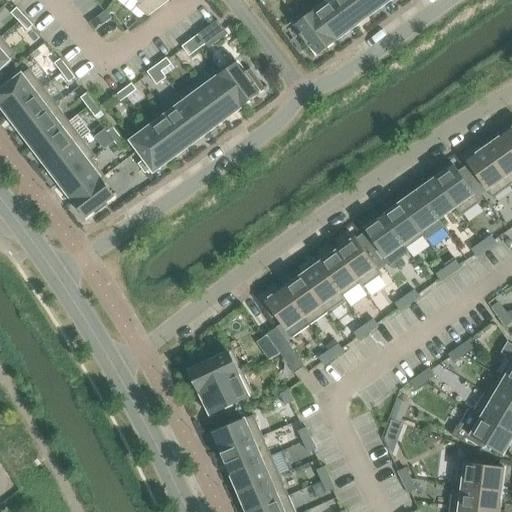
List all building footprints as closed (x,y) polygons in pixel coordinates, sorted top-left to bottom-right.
[(135,0),(140,4),(137,7),(148,17),(170,1),(169,0),(135,0)] [(331,0),(322,0),(311,9),(335,42),(336,41),(349,31),(349,32),(351,31),(350,30),(352,28),(331,0)] [(331,0),(352,28),(355,26),(356,28),(357,27),(356,26),(370,16),(358,0),(331,0)] [(358,0),(370,16),(383,5),(384,7),(385,6),(384,5),(387,3),(385,0),(358,0)] [(17,8),(11,14),(19,22),(25,17),(17,8)] [(335,42),(311,9),(293,22),(302,34),(299,36),(308,48),(311,46),(317,55),(332,45),(333,46),(334,45),(333,44),(335,42)] [(98,17),(103,25),(112,18),(106,11),(98,17)] [(25,17),(19,22),(28,31),(33,26),(25,17)] [(98,17),(90,23),(95,31),(103,25),(98,17)] [(225,30),(218,21),(198,35),(205,44),(225,30)] [(192,40),(197,50),(205,44),(198,35),(192,40)] [(0,39),(0,69),(9,61),(17,55),(2,38),(0,39)] [(192,40),(182,47),(189,56),(197,50),(192,40)] [(61,59),(55,64),(62,73),(68,69),(61,59)] [(166,59),(157,65),(162,72),(171,65),(166,59)] [(216,73),(242,107),(244,105),(245,106),(246,105),(246,104),(260,94),(254,86),(256,84),(247,72),(245,73),(234,59),(216,73)] [(157,65),(147,73),(157,86),(166,78),(162,72),(157,65)] [(36,93),(43,87),(30,69),(22,75),(0,92),(0,105),(2,108),(5,111),(4,112),(4,113),(5,112),(7,115),(36,93)] [(68,69),(62,73),(69,83),(75,78),(68,69)] [(199,86),(224,120),(238,110),(239,111),(240,110),(239,109),(242,107),(216,73),(200,85),(197,81),(196,82),(199,86)] [(181,99),(207,133),(209,131),(210,132),(211,131),(210,130),(224,120),(199,86),(196,82),(179,95),(181,99)] [(132,84),(122,91),(127,98),(137,90),(132,84)] [(56,105),(43,87),(36,93),(7,115),(9,118),(8,118),(9,119),(10,119),(13,122),(20,132),(49,110),(56,105)] [(122,91),(113,99),(118,105),(127,98),(122,91)] [(88,108),(94,103),(87,93),(81,98),(88,108)] [(181,99),(179,95),(161,108),(164,111),(189,146),(203,136),(204,137),(205,136),(204,135),(207,133),(181,99)] [(95,117),(102,112),(94,103),(88,108),(95,117)] [(62,128),(70,122),(56,105),(49,110),(20,132),(28,142),(31,146),(30,146),(30,147),(31,147),(33,149),(62,128)] [(149,128),(172,159),(175,157),(175,158),(177,157),(176,156),(189,146),(164,111),(161,108),(160,108),(163,112),(166,116),(149,128)] [(62,128),(33,149),(35,152),(34,153),(35,154),(36,153),(39,156),(47,166),(75,145),(83,139),(70,122),(62,128)] [(107,133),(114,142),(120,137),(113,128),(107,133)] [(145,160),(152,169),(154,172),(168,161),(169,162),(170,162),(169,161),(172,159),(149,128),(131,141),(145,160)] [(511,129),(502,136),(511,149),(511,129)] [(511,149),(502,136),(485,149),(511,186),(511,184),(511,149)] [(121,152),(128,147),(120,137),(114,142),(121,152)] [(75,145),(47,166),(54,177),(57,180),(56,181),(57,182),(58,181),(60,184),(88,162),(96,156),(83,139),(75,145)] [(485,149),(466,162),(493,199),(511,186),(485,149)] [(88,162),(60,184),(62,186),(61,187),(61,188),(62,187),(65,191),(73,201),(101,179),(105,176),(92,160),(96,157),(96,156),(88,162)] [(145,160),(138,165),(145,174),(152,169),(145,160)] [(454,166),(436,179),(462,216),(480,203),(454,166)] [(101,179),(73,201),(75,204),(74,204),(74,205),(75,204),(78,208),(86,218),(86,219),(94,213),(95,213),(96,215),(108,205),(107,204),(107,203),(115,197),(102,180),(106,177),(105,176),(101,179)] [(436,179),(418,191),(444,228),(445,228),(439,220),(455,208),(461,216),(462,216),(436,179)] [(418,191),(400,204),(426,241),(444,228),(418,191)] [(400,204),(383,216),(409,253),(410,252),(407,249),(423,237),(426,241),(400,204)] [(383,216),(364,229),(381,253),(385,258),(390,266),(409,253),(383,216)] [(492,237),(482,244),(487,250),(496,243),(492,237)] [(355,238),(337,251),(363,288),(381,275),(355,238)] [(482,244),(472,251),(477,257),(487,250),(482,244)] [(337,251),(319,264),(345,301),(346,300),(343,296),(359,285),(362,289),(363,288),(337,251)] [(456,262),(447,269),(451,275),(461,268),(456,262)] [(319,264),(302,276),(328,313),(345,301),(319,264)] [(447,269),(437,276),(441,282),(451,275),(447,269)] [(302,276),(284,289),(310,326),(328,313),(302,276)] [(284,289),(266,302),(286,331),(304,318),(309,326),(310,326),(284,289)] [(415,291),(406,298),(410,304),(420,298),(415,291)] [(406,298),(396,305),(400,311),(410,304),(406,298)] [(498,303),(492,307),(499,317),(505,313),(498,303)] [(505,313),(499,317),(505,327),(511,322),(505,313)] [(374,320),(364,327),(369,334),(379,327),(374,320)] [(364,327),(355,334),(359,341),(369,334),(364,327)] [(277,328),(267,335),(281,354),(291,347),(277,328)] [(468,342),(458,348),(463,355),(473,348),(468,342)] [(339,345),(329,352),(334,358),(343,352),(339,345)] [(291,347),(281,354),(295,374),(305,367),(291,347)] [(458,348),(449,355),(453,362),(463,355),(458,348)] [(199,393),(243,372),(238,361),(233,350),(189,371),(199,393)] [(329,352),(319,359),(324,365),(334,358),(329,352)] [(496,374),(496,375),(511,384),(511,358),(501,376),(496,374)] [(430,369),(420,376),(425,382),(434,375),(430,369)] [(243,372),(199,393),(210,416),(254,395),(243,372)] [(511,384),(496,375),(485,393),(511,409),(511,384)] [(410,383),(415,389),(425,382),(420,376),(410,383)] [(294,402),(288,391),(281,394),(286,405),(294,402)] [(511,409),(485,393),(474,412),(511,434),(511,409)] [(477,415),(464,438),(482,449),(484,445),(503,456),(511,440),(511,434),(474,412),(473,413),(477,415)] [(254,440),(263,436),(254,416),(212,433),(221,454),(238,447),(254,440)] [(392,420),(390,426),(401,431),(403,425),(399,423),(392,420)] [(306,428),(299,431),(304,442),(311,439),(306,428)] [(263,460),(271,456),(263,436),(254,440),(238,447),(221,454),(226,464),(230,474),(263,460)] [(311,439),(304,442),(309,453),(316,450),(311,439)] [(263,460),(230,474),(238,494),(271,480),(280,476),(271,456),(263,460)] [(452,485),(502,491),(505,469),(483,466),(484,461),(461,458),(457,484),(452,484),(452,485)] [(330,478),(325,467),(318,470),(323,481),(330,478)] [(405,469),(398,472),(403,483),(410,479),(405,469)] [(288,496),(280,476),(271,480),(238,494),(246,511),(250,511),(280,500),(288,496)] [(335,489),(330,478),(323,481),(328,492),(335,489)] [(410,479),(403,483),(408,493),(415,490),(410,479)] [(450,506),(495,511),(499,511),(502,491),(452,485),(450,506)] [(295,511),(288,496),(280,500),(250,511),(295,511)]
